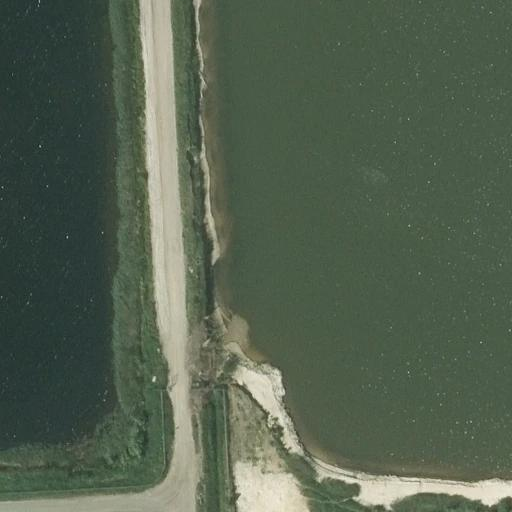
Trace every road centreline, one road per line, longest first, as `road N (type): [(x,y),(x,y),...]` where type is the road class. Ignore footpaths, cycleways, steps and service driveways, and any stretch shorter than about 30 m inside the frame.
road 1 (unclassified): [(186,499),(161,0)]
road 2 (unclassified): [(0,510),(186,499)]
